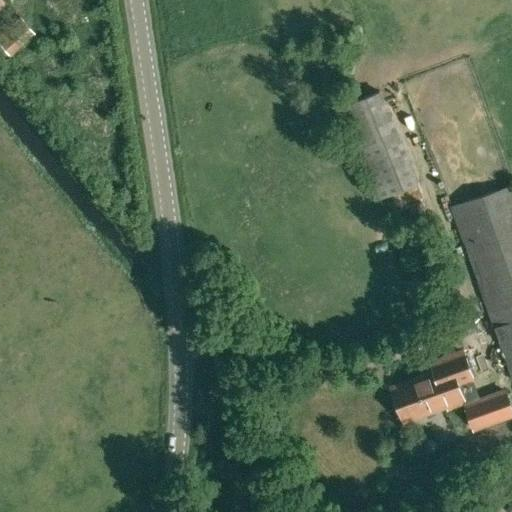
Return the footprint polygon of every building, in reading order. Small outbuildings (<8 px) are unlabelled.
[(0,43),(10,54),(34,33),(21,16),(0,35),(0,43)] [(377,200),(418,184),(381,91),(340,106),(377,200)] [(465,280),(475,276),(511,379),(511,183),(450,206),(464,247),(455,250),(465,280)] [(458,383),(472,378),(463,351),(431,363),(434,372),(391,388),(403,420),(464,398),(458,383)] [(511,413),(504,391),(464,405),(472,427),(511,413)]
